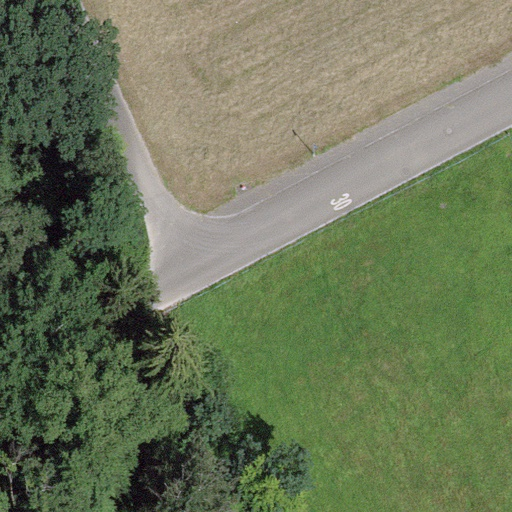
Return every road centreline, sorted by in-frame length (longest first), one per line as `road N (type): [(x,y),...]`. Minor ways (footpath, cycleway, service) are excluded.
road 1 (residential): [(511,101),(194,273),(71,0)]
road 2 (track): [(194,273),(0,366)]
